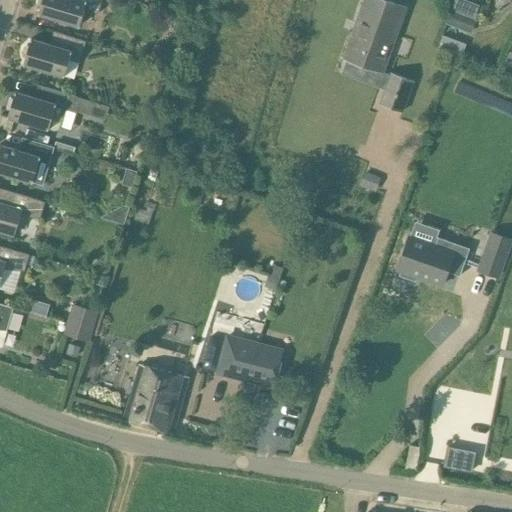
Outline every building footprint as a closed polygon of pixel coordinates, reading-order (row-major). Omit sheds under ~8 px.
[(102,0),(38,0),(37,3),(38,6),(40,6),(38,13),(79,26),(84,9),(98,13),(102,0)] [(241,0),(234,22),(265,32),(275,0),(241,0)] [(404,6),(386,0),(362,0),(343,57),(382,70),(404,6)] [(462,0),(456,0),(452,11),(474,20),(479,6),(462,0)] [(476,22),(452,13),(447,25),(471,34),(476,22)] [(86,41),(60,33),(56,46),(31,38),(29,45),(26,45),(24,47),(22,53),(23,56),(25,57),(23,64),(64,76),(69,59),(79,62),(86,41)] [(174,50),(157,44),(151,60),(169,66),(174,50)] [(402,78),(391,74),(379,104),(390,108),(402,113),(414,83),(402,78)] [(57,130),(60,128),(70,94),(44,86),(40,99),(15,91),(13,98),(11,97),(8,99),(6,106),(7,109),(9,110),(7,117),(54,131),(57,130)] [(0,172),(43,185),(54,147),(28,139),(24,151),(0,144),(0,172)] [(382,178),(366,171),(360,185),(376,192),(382,178)] [(0,188),(0,230),(14,235),(20,215),(40,218),(45,201),(0,188)] [(492,232),(479,270),(498,277),(511,239),(492,232)] [(436,245),(409,236),(398,269),(401,270),(400,275),(416,281),(418,276),(443,284),(448,271),(460,275),(470,248),(439,237),(436,245)] [(0,245),(0,280),(4,268),(24,271),(29,254),(0,245)] [(0,303),(0,329),(7,330),(14,307),(0,303)] [(72,304),(67,323),(94,330),(99,312),(72,304)] [(93,333),(94,330),(67,323),(63,334),(89,342),(90,340),(93,333)] [(257,344),(228,336),(218,372),(273,387),(283,351),(257,344)] [(81,346),(72,343),(69,353),(78,356),(81,346)] [(188,376),(139,363),(123,420),(173,433),(188,376)] [(448,450),(443,470),(472,476),(476,456),(448,450)]
